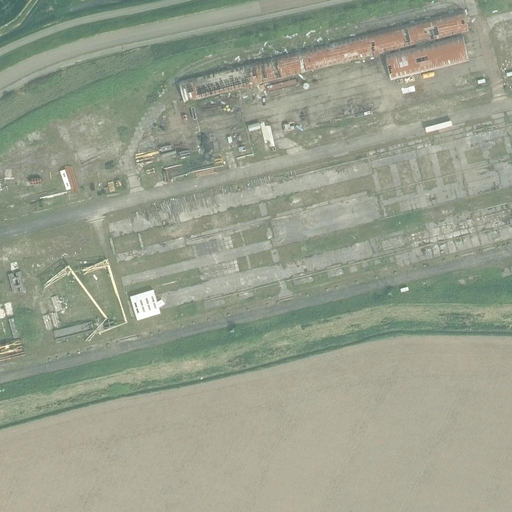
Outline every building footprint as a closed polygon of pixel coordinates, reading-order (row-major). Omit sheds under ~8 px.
[(184,102),(468,31),(463,11),(179,82),(184,102)] [(389,79),(468,59),(462,37),(384,57),(389,79)] [(511,112),(484,119),(488,140),(511,135),(511,112)] [(256,116),(257,122),(269,119),(268,113),(256,116)] [(260,123),(262,134),(269,133),(267,122),(260,123)] [(194,130),(180,133),(181,138),(195,136),(194,130)] [(260,146),(278,144),(277,134),(259,136),(260,146)] [(103,173),(105,189),(111,189),(109,172),(103,173)] [(85,218),(46,225),(50,246),(89,238),(85,218)] [(98,262),(100,267),(107,264),(105,259),(98,262)] [(166,278),(142,282),(147,306),(171,302),(166,278)]
